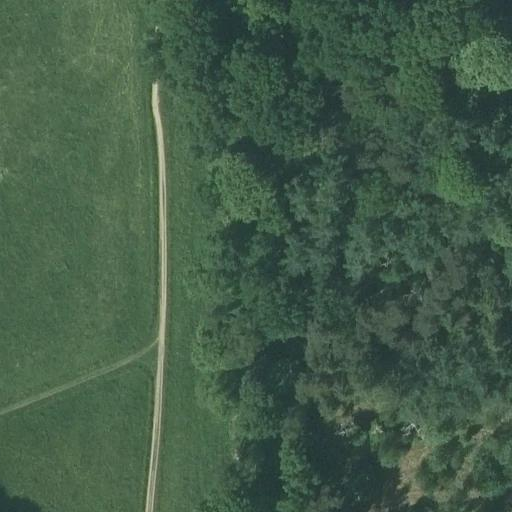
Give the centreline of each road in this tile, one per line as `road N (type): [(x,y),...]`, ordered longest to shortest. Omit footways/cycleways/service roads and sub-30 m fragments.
road 1 (track): [(163,0),(157,365),(145,511)]
road 2 (track): [(0,417),(157,365)]
